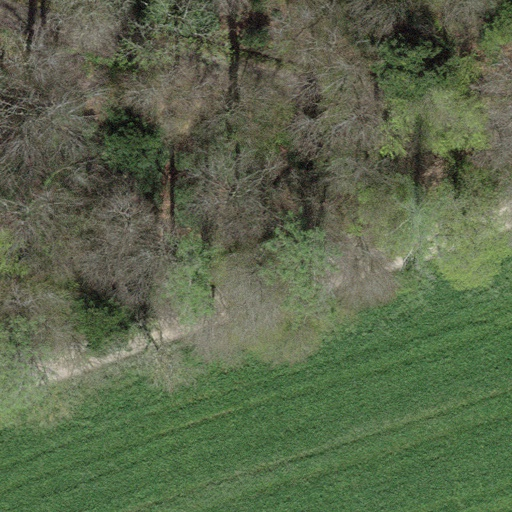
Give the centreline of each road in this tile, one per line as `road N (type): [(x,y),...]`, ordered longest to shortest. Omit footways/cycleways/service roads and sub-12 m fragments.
road 1 (track): [(511,209),(0,405)]
road 2 (track): [(511,120),(0,1)]
